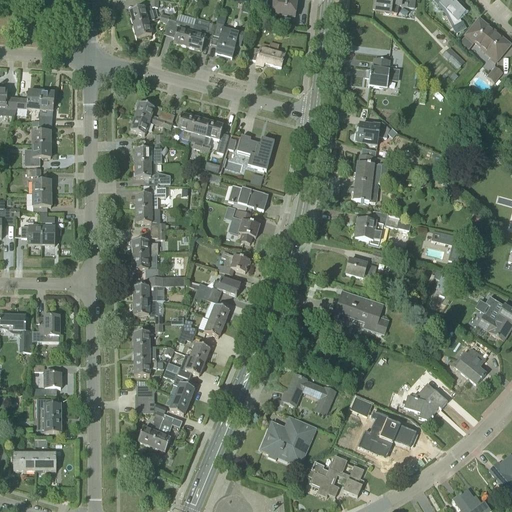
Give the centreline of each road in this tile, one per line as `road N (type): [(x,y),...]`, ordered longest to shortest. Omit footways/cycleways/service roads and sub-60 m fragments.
road 1 (secondary): [(189,511),(280,285),(302,208),(314,117)]
road 2 (residential): [(89,61),(314,117)]
road 3 (residential): [(89,288),(89,61)]
road 4 (residential): [(93,511),(89,288)]
road 5 (residential): [(367,511),(435,476),(511,400)]
